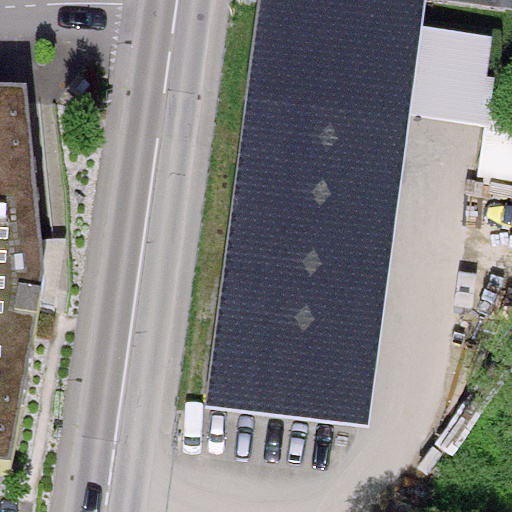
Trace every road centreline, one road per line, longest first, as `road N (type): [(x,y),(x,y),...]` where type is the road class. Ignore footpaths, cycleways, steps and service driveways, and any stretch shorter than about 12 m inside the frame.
road 1 (primary): [(104,511),(176,10)]
road 2 (residential): [(0,6),(176,10)]
